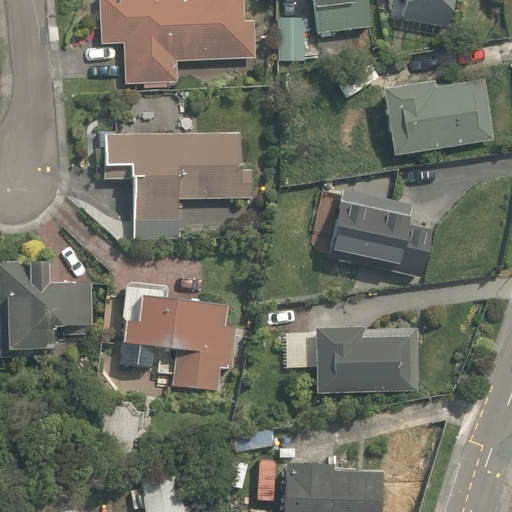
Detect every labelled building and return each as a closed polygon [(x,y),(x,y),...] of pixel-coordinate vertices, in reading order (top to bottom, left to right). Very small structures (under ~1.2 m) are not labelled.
[(99,0),(99,51),(123,51),(123,86),(182,86),(182,65),(255,65),(255,26),(245,26),(245,0),(99,0)] [(300,66),(301,0),(275,0),(275,65),(300,66)] [(370,0),(316,0),(319,39),(373,36),(370,0)] [(388,0),(389,3),(410,7),(407,24),(455,33),(460,0),(388,0)] [(481,85),(386,99),(395,161),(490,147),(481,85)] [(243,138),(104,135),(103,183),(137,184),(136,239),(182,240),(183,204),(253,205),(254,176),(243,176),(243,138)] [(414,210),(347,199),(337,262),(431,276),(439,230),(412,226),(414,210)] [(56,268),(0,266),(0,268),(0,360),(61,363),(62,330),(95,331),(97,290),(55,288),(56,268)] [(129,292),(123,374),(149,376),(150,358),(170,360),(168,395),(222,399),(224,368),(236,369),(240,320),(227,319),(229,300),(129,292)] [(418,333),(284,335),(285,374),(320,373),(320,399),(419,397),(418,333)] [(237,437),(240,455),(276,450),(274,432),(237,437)] [(391,511),(393,477),(286,472),(284,511),(391,511)] [(183,511),(183,474),(131,475),(132,511),(147,511),(146,511),(183,511)]
